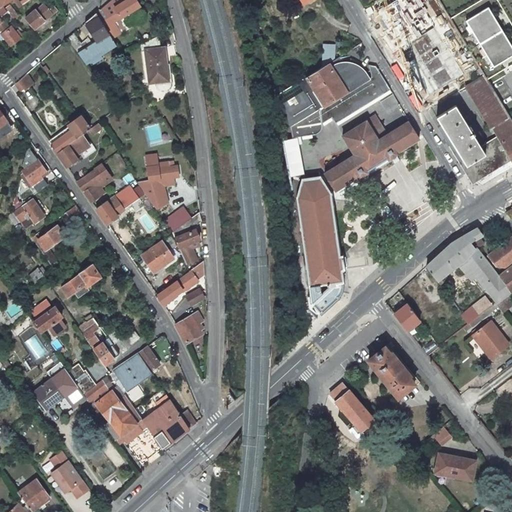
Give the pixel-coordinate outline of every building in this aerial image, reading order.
[(135,0),(112,0),(96,14),(112,39),(120,33),(113,22),(139,6),(135,0)] [(424,0),(404,0),(396,5),(407,25),(420,18),(418,15),(430,9),(424,0)] [(49,2),(38,11),(37,10),(26,18),(35,29),(57,11),(49,2)] [(5,10),(11,17),(15,13),(9,7),(5,10)] [(464,19),(488,67),(511,54),(511,53),(489,7),(464,19)] [(86,65),(116,46),(112,39),(96,14),(85,23),(96,42),(91,44),(87,38),(81,43),(74,33),(67,39),(86,65)] [(0,21),(0,30),(0,31),(2,33),(1,34),(10,45),(19,38),(10,27),(9,28),(3,21),(1,22),(0,21)] [(445,35),(429,44),(447,71),(453,67),(454,69),(453,70),(453,72),(454,74),(455,76),(458,76),(464,73),(458,63),(461,62),(445,35)] [(149,83),(168,81),(164,49),(160,50),(159,36),(140,45),(140,53),(146,52),(149,83)] [(465,44),(461,38),(455,42),(459,48),(465,44)] [(459,48),(464,56),(470,53),(465,44),(459,48)] [(511,54),(501,58),(503,65),(511,62),(511,54)] [(324,106),(368,79),(367,76),(365,73),(362,71),(358,70),(360,66),(358,65),(357,64),(355,64),(353,63),(352,63),(351,62),(347,61),(346,65),(345,64),(342,64),(340,64),(339,57),(307,77),(324,106)] [(368,79),(324,106),(307,77),(273,98),(279,130),(289,128),(291,140),(296,139),(318,134),(320,132),(321,130),(322,127),(322,122),(333,116),(336,122),(390,89),(379,72),(368,79)] [(33,84),(26,74),(25,75),(14,85),(18,90),(20,92),(22,90),(24,92),(29,88),(29,87),(33,84)] [(483,75),(466,86),(488,123),(499,116),(496,112),(503,108),(487,81),(483,75)] [(477,182),(511,162),(511,122),(503,108),(496,112),(499,116),(488,123),(496,136),(479,146),(455,106),(435,117),(451,143),(449,145),(473,184),(477,182)] [(0,131),(9,125),(0,112),(0,131)] [(78,120),(48,141),(57,152),(80,136),(88,130),(89,129),(81,118),(78,120)] [(366,171),(387,158),(388,159),(397,154),(396,153),(421,138),(409,119),(379,137),(367,118),(341,133),(353,153),(323,171),(335,190),(357,177),(358,177),(366,172),(366,171)] [(101,128),(98,124),(93,127),(93,126),(89,129),(88,130),(91,135),(96,131),(101,128)] [(75,155),(79,152),(87,146),(85,144),(80,136),(57,152),(65,164),(69,164),(78,159),(75,155)] [(291,140),(281,142),(288,177),(303,175),(296,139),(291,140)] [(83,158),(95,150),(89,141),(85,144),(87,146),(79,152),(83,158)] [(28,146),(27,147),(21,167),(23,169),(21,171),(33,187),(43,179),(39,174),(44,170),(28,146)] [(157,166),(147,168),(149,181),(149,182),(138,183),(138,184),(157,211),(166,205),(169,184),(173,184),(172,178),(175,177),(182,176),(182,173),(180,165),(171,167),(171,162),(157,165),(157,166)] [(511,166),(511,162),(477,182),(479,186),(511,166)] [(95,170),(77,181),(91,200),(98,195),(92,186),(102,179),(106,183),(112,178),(102,164),(94,169),(95,170)] [(127,185),(134,181),(130,173),(122,177),(127,185)] [(301,179),(296,199),(309,287),(343,282),(342,271),(344,271),(342,255),(340,256),(330,193),(320,176),(301,179)] [(122,206),(138,195),(134,190),(133,188),(130,184),(96,208),(106,223),(117,216),(116,214),(124,209),(122,206)] [(32,199),(14,212),(25,228),(43,215),(32,199)] [(70,218),(80,211),(76,205),(65,212),(68,216),(70,218)] [(172,232),(191,218),(183,207),(164,220),(172,232)] [(56,225),(68,216),(65,212),(31,237),(34,241),(39,238),(56,225)] [(200,221),(198,213),(191,218),(172,232),(173,234),(178,246),(179,247),(186,263),(195,259),(191,248),(193,247),(191,242),(197,240),(199,239),(195,229),(195,225),(200,221)] [(65,238),(56,225),(39,238),(46,248),(54,243),(55,246),(65,238)] [(178,246),(173,234),(162,241),(169,251),(178,246)] [(162,241),(161,241),(142,255),(152,269),(163,261),(164,263),(173,257),(169,251),(162,241)] [(50,249),(42,253),(50,266),(57,261),(50,249)] [(163,261),(152,269),(154,271),(164,263),(163,261)] [(195,281),(204,275),(204,274),(203,262),(192,269),(189,271),(195,281)] [(73,277),(64,283),(61,286),(69,298),(71,296),(70,293),(73,291),(77,297),(78,297),(80,295),(87,291),(84,286),(86,285),(100,275),(94,266),(91,263),(73,277)] [(27,273),(31,282),(42,277),(39,269),(27,273)] [(64,283),(73,277),(68,270),(59,276),(64,283)] [(177,281),(157,294),(163,303),(176,295),(176,294),(180,292),(196,282),(195,281),(189,271),(180,278),(177,281)] [(311,303),(321,314),(340,297),(339,296),(341,294),(343,291),(343,282),(309,287),(311,303)] [(56,296),(56,297),(64,291),(61,286),(60,285),(52,291),(56,296)] [(204,298),(199,288),(186,295),(190,305),(204,298)] [(466,325),(491,305),(483,295),(458,315),(466,325)] [(408,304),(395,314),(408,330),(420,321),(408,304)] [(55,306),(34,322),(40,331),(49,325),(54,334),(65,326),(60,317),(64,314),(62,311),(59,312),(55,306)] [(176,324),(186,343),(202,333),(200,329),(202,327),(200,322),(202,321),(197,312),(186,318),(176,324)] [(92,347),(98,342),(92,332),(100,327),(93,317),(78,327),(92,347)] [(489,320),(472,335),(492,358),(509,344),(489,320)] [(121,338),(125,335),(117,324),(106,332),(115,343),(120,339),(121,338)] [(21,343),(34,335),(30,328),(17,335),(21,343)] [(139,337),(133,330),(121,339),(121,338),(120,339),(126,347),(139,337)] [(105,345),(102,342),(93,349),(104,365),(119,353),(113,345),(107,349),(105,345)] [(159,364),(147,345),(138,352),(150,370),(159,364)] [(398,357),(388,345),(368,362),(397,398),(418,382),(398,357)] [(22,346),(13,351),(20,362),(28,357),(22,346)] [(138,383),(152,373),(138,352),(113,370),(112,376),(118,386),(124,393),(132,387),(129,382),(134,379),(138,383)] [(33,393),(46,410),(77,385),(65,368),(33,393)] [(181,368),(170,369),(172,382),(182,381),(181,368)] [(109,380),(106,376),(83,394),(88,402),(107,387),(104,383),(109,380)] [(86,378),(77,385),(83,393),(92,386),(91,385),(94,383),(90,379),(88,381),(86,378)] [(132,387),(138,383),(134,379),(129,382),(132,387)] [(343,384),(341,385),(329,395),(360,431),(374,419),(343,384)] [(124,393),(118,386),(111,390),(123,407),(130,402),(124,393)] [(107,387),(88,402),(91,406),(93,404),(110,392),(107,387)] [(142,419),(130,402),(123,407),(111,390),(110,392),(93,404),(91,406),(97,414),(111,434),(114,438),(119,435),(120,434),(123,438),(126,442),(147,427),(143,421),(142,419)] [(189,428),(170,400),(143,421),(147,427),(153,435),(157,432),(166,445),(189,428)] [(189,428),(195,423),(186,410),(180,415),(189,428)] [(451,439),(446,432),(436,440),(441,447),(451,439)] [(117,443),(123,438),(120,434),(119,435),(114,438),(117,443)] [(112,441),(102,446),(114,469),(124,464),(112,441)] [(89,489),(63,452),(50,460),(57,470),(51,474),(65,493),(71,489),(77,498),(89,489)] [(475,460),(439,453),(435,471),(471,478),(475,460)] [(49,498),(36,481),(19,493),(32,511),(36,508),(39,511),(45,507),(42,503),(49,498)]
